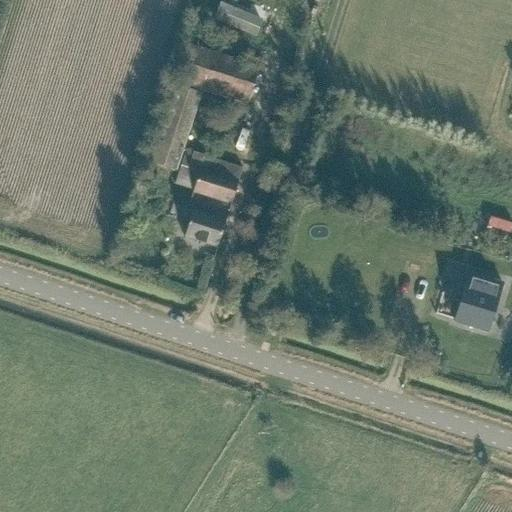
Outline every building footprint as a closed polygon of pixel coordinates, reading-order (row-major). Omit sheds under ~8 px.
[(247,106),(259,67),(188,43),(174,82),(247,106)] [(175,85),(150,161),(176,170),(201,93),(175,85)] [(185,149),(174,183),(192,190),(191,193),(229,205),(242,168),(185,149)] [(193,208),(183,237),(214,247),(224,218),(193,208)] [(503,284),(469,274),(454,322),(488,332),(503,284)]
